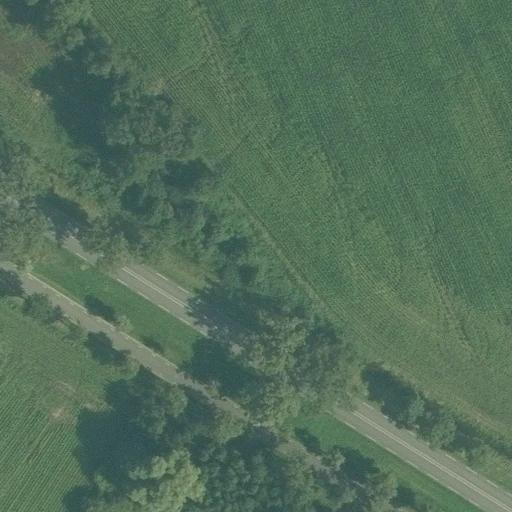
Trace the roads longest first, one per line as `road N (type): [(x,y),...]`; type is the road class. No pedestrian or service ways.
road 1 (primary): [(511,510),(0,189)]
road 2 (unclassified): [(390,511),(0,268)]
